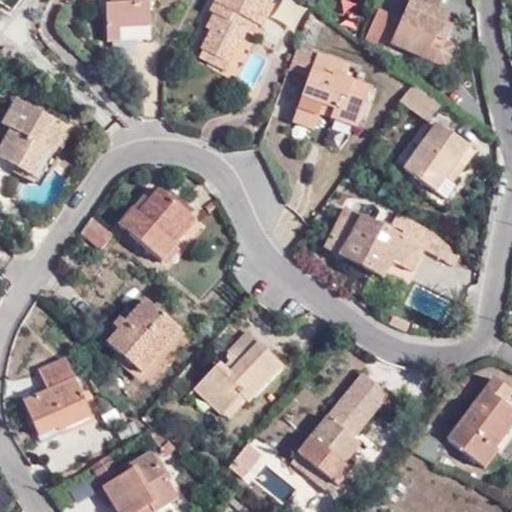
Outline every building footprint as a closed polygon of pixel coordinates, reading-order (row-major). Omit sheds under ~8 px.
[(111,0),(112,10),(109,10),(112,43),(155,41),(151,7),(155,8),(154,0),(111,0)] [(200,55),(225,69),(249,26),(259,31),(270,10),(252,0),(218,0),(209,16),(212,18),(203,33),(208,36),(198,53),(200,55)] [(409,2),(391,44),(437,65),(442,65),(447,64),(450,62),(453,57),(454,52),(452,45),(449,43),(444,40),(454,18),(435,10),(439,0),(404,0),(405,0),(409,2)] [(14,56),(1,45),(0,46),(0,72),(0,73),(14,56)] [(295,51),(288,72),(310,79),(316,58),(295,51)] [(221,76),(225,69),(200,55),(195,62),(221,76)] [(316,58),(310,79),(294,123),(316,130),(321,115),(324,106),(335,110),(333,118),(358,126),(370,89),(346,82),(339,80),(343,66),(316,58)] [(350,68),(343,66),(339,80),(346,82),(350,68)] [(438,108),(410,88),(398,104),(425,124),(438,108)] [(16,105),(8,118),(1,130),(9,135),(0,149),(0,162),(27,178),(45,146),(52,149),(62,133),(16,105)] [(324,106),(321,115),(333,118),(335,110),(324,106)] [(1,130),(8,118),(0,113),(0,149),(9,135),(1,130)] [(444,179),(451,183),(471,155),(433,127),(400,173),(431,196),(440,185),(444,179)] [(446,190),(451,183),(444,179),(440,185),(446,190)] [(162,186),(193,212),(198,205),(168,180),(162,186)] [(141,211),(135,206),(120,224),(162,260),(177,242),(171,237),(193,212),(162,186),(151,199),(141,211)] [(145,194),(135,206),(141,211),(151,199),(145,194)] [(411,272),(422,252),(398,239),(401,233),(389,227),(379,222),(377,227),(342,210),(323,250),(380,279),(391,262),(411,272)] [(171,237),(177,242),(198,217),(193,212),(171,237)] [(445,264),(452,252),(435,234),(394,214),(389,227),(401,233),(398,239),(422,252),(445,264)] [(87,223),(108,241),(113,235),(91,216),(87,223)] [(87,223),(81,232),(101,249),(108,241),(87,223)] [(148,297),(110,345),(144,374),(182,326),(148,297)] [(250,331),(219,363),(231,374),(261,342),(250,331)] [(231,374),(219,363),(194,388),(222,413),(223,412),(240,395),(248,402),(284,365),(261,342),(231,374)] [(62,354),(38,367),(48,387),(22,400),(37,432),(56,422),(58,427),(92,411),(62,354)] [(301,450),(290,461),(332,494),(358,462),(351,456),(360,444),(353,438),(373,413),(381,418),(388,410),(392,413),(398,405),(360,376),(301,450)] [(481,387),(500,402),(508,390),(488,377),(481,387)] [(444,440),(486,464),(497,450),(493,446),(511,419),(511,410),(500,402),(481,387),(444,440)] [(240,395),(223,412),(231,420),(248,402),(240,395)] [(421,430),(408,449),(433,464),(444,444),(421,430)] [(483,468),(486,464),(444,440),(483,468)] [(113,456),(96,468),(125,511),(132,511),(156,499),(160,507),(180,495),(151,450),(129,463),(132,467),(124,472),(113,456)] [(92,463),(96,468),(113,456),(111,452),(92,463)] [(402,471),(383,494),(395,504),(414,481),(402,471)] [(156,499),(132,511),(151,511),(160,507),(156,499)]
